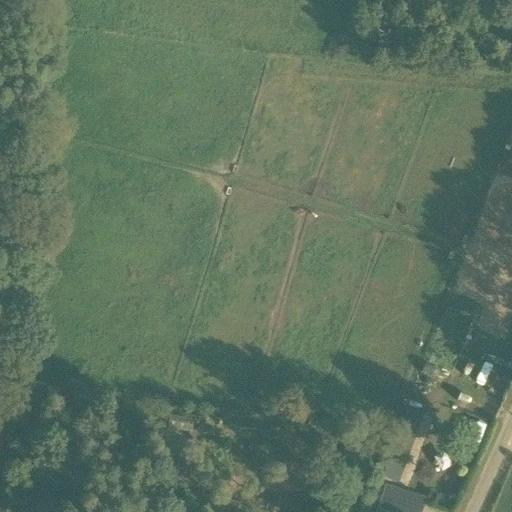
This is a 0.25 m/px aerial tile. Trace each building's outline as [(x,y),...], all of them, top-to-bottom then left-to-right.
[(425,364),(421,373),(430,378),(435,368),(425,364)] [(411,439),(398,434),(381,479),(394,484),(411,439)] [(344,448),(338,464),(352,469),(358,453),(344,448)] [(97,488),(95,502),(107,504),(110,490),(97,488)] [(383,489),(375,511),(378,511),(423,511),(426,504),(395,494),(383,489)]
